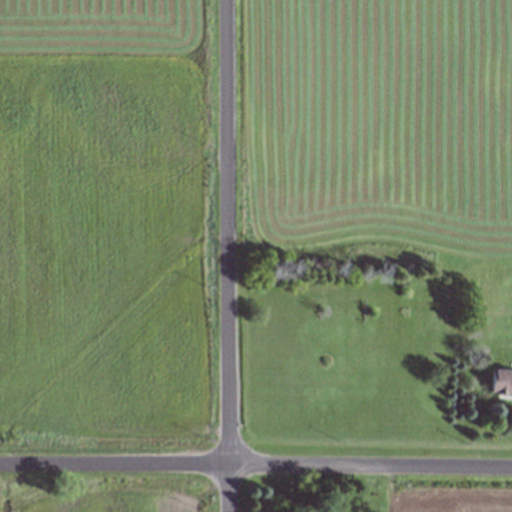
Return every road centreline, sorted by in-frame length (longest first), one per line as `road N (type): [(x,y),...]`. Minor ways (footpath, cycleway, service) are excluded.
road 1 (residential): [(226,511),(224,0)]
road 2 (residential): [(0,465),(511,467)]
